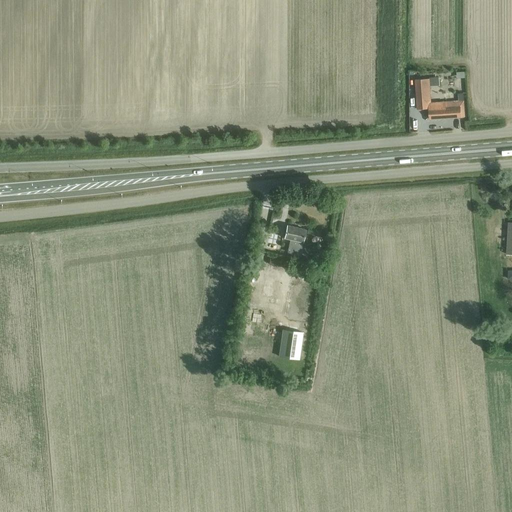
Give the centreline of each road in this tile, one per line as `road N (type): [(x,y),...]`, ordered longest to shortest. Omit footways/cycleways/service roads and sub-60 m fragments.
road 1 (unclassified): [(0,217),(511,164)]
road 2 (primary): [(0,193),(511,150)]
road 3 (unclassified): [(0,167),(511,134)]
